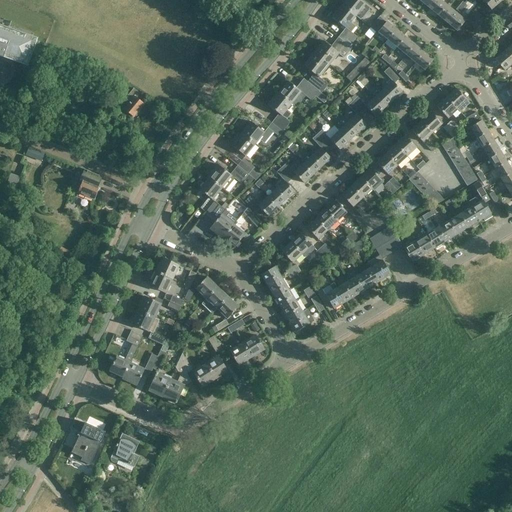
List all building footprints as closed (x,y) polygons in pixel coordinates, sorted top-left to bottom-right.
[(360,0),(347,0),(343,5),(361,20),(370,8),(360,0)] [(440,0),(435,0),(429,8),(438,15),(447,5),(440,0)] [(501,2),(499,0),(482,0),(491,10),(501,2)] [(342,4),(332,17),(346,29),(339,37),(349,46),(356,37),(351,32),(356,26),(351,23),(356,17),(360,20),(361,20),(343,5),(342,4)] [(447,5),(438,15),(448,23),(456,13),(447,5)] [(456,13),(448,23),(457,31),(466,20),(456,13)] [(376,32),(384,21),(379,17),(370,28),(376,32)] [(378,32),(388,40),(396,30),(386,22),(378,32)] [(0,56),(28,66),(33,54),(27,52),(31,40),(25,38),(26,34),(0,24),(0,56)] [(396,30),(388,40),(397,48),(405,37),(396,30)] [(324,41),(314,53),(329,66),(339,54),(344,58),(352,48),(349,46),(339,37),(331,47),(324,41)] [(405,37),(397,48),(406,55),(415,45),(405,37)] [(415,45),(406,55),(416,63),(424,52),(415,45)] [(511,60),(504,51),(498,56),(494,59),(504,70),(511,63),(511,60)] [(424,52),(416,63),(425,70),(434,60),(424,52)] [(314,53),(303,65),(314,74),(307,82),(321,94),(322,93),(329,85),(319,77),(329,66),(314,53)] [(392,81),(383,89),(393,100),(402,92),(394,83),(399,79),(388,67),(383,72),(392,81)] [(360,82),(365,77),(362,74),(357,79),(360,82)] [(278,92),(278,93),(292,104),(296,108),(305,96),(311,101),(315,96),(324,103),(328,98),(322,93),(321,94),(307,82),(304,79),(296,89),(289,82),(280,93),(278,92)] [(129,103),(124,110),(133,117),(144,104),(137,98),(140,94),(134,88),(125,99),(129,103)] [(456,88),(446,97),(457,109),(460,112),(470,103),(456,88)] [(383,89),(374,97),(384,108),(393,100),(383,89)] [(279,114),(271,123),(282,132),(289,123),(286,120),(291,114),(286,111),(292,104),(278,93),(268,105),(279,114)] [(356,96),(351,100),(352,101),(363,113),(368,108),(375,117),(384,108),(374,97),(365,106),(356,96)] [(457,109),(446,97),(436,106),(447,118),(457,109)] [(356,114),(347,123),(357,134),(366,125),(358,117),(363,113),(352,101),(347,105),(356,114)] [(326,118),(331,113),(328,109),(323,114),(326,118)] [(430,112),(421,121),(432,133),(441,124),(430,112)] [(470,123),(480,117),(476,112),(466,119),(470,123)] [(451,120),(447,124),(456,133),(460,129),(451,120)] [(421,121),(411,130),(422,142),(432,133),(421,121)] [(470,127),(477,138),(488,131),(482,121),(470,127)] [(251,122),(241,133),(254,144),(258,139),(264,143),(273,133),(278,137),(282,132),(271,123),(264,132),(251,122)] [(347,123),(338,131),(348,142),(357,134),(347,123)] [(456,133),(447,124),(443,128),(452,138),(456,133)] [(321,130),(316,134),(327,146),(331,142),(339,150),(348,142),(338,131),(334,126),(325,134),(321,130)] [(488,131),(477,138),(483,148),(494,141),(488,131)] [(254,144),(241,133),(231,145),(244,156),(254,144)] [(320,148),(312,156),(322,167),(331,158),(323,150),(327,146),(316,134),(312,138),(320,148)] [(405,135),(396,145),(407,156),(416,147),(405,135)] [(449,141),(442,145),(445,151),(452,146),(449,141)] [(494,141),(483,148),(489,158),(500,151),(494,141)] [(429,142),(426,145),(431,151),(435,149),(429,142)] [(292,152),(297,147),(294,144),(289,149),(292,152)] [(456,144),(445,151),(448,156),(458,149),(456,144)] [(396,145),(386,153),(397,165),(407,156),(396,145)] [(44,153),(29,147),(26,155),(41,161),(44,153)] [(458,149),(448,156),(451,160),(461,154),(458,149)] [(500,151),(489,158),(495,169),(506,162),(500,151)] [(397,165),(386,153),(376,163),(387,174),(397,165)] [(461,154),(451,160),(454,165),(465,159),(461,154)] [(312,156),(303,164),(313,175),(322,167),(312,156)] [(242,158),(237,165),(254,179),(256,181),(262,174),(242,158)] [(465,159),(454,165),(457,170),(468,164),(465,159)] [(416,167),(419,170),(426,164),(423,161),(416,167)] [(511,171),(506,162),(495,169),(501,179),(511,172),(511,171)] [(286,163),(281,168),(292,179),(296,175),(304,183),(313,175),(303,164),(298,168),(294,164),(290,168),(286,163)] [(218,164),(207,176),(209,178),(222,188),(225,190),(235,178),(241,183),(243,180),(250,185),(254,179),(237,165),(230,173),(218,164)] [(468,164),(457,170),(461,176),(471,169),(468,164)] [(285,181),(276,189),(286,200),(295,192),(287,183),(292,179),(281,168),(276,172),(285,181)] [(370,168),(361,177),(373,190),(374,191),(384,182),(370,168)] [(471,169),(461,176),(464,181),(474,174),(471,169)] [(102,177),(84,170),(76,189),(79,190),(78,193),(94,199),(100,187),(99,186),(102,177)] [(413,170),(407,175),(410,179),(416,173),(413,170)] [(418,172),(416,173),(410,179),(409,180),(413,184),(422,177),(418,172)] [(511,172),(501,179),(507,189),(511,186),(511,172)] [(20,177),(10,174),(6,185),(16,188),(20,177)] [(474,174),(464,181),(467,186),(477,180),(474,174)] [(361,177),(351,186),(362,198),(367,193),(368,194),(373,190),(361,177)] [(422,177),(413,184),(417,189),(427,181),(422,177)] [(200,189),(205,193),(209,197),(201,208),(206,212),(215,201),(213,199),(222,188),(209,178),(200,189)] [(393,178),(389,182),(397,190),(401,186),(393,178)] [(258,188),(263,183),(260,179),(255,184),(258,188)] [(427,181),(417,189),(421,193),(431,186),(427,181)] [(397,190),(389,182),(385,186),(393,194),(397,190)] [(479,195),(468,202),(471,207),(479,220),(482,218),(484,221),(492,216),(490,214),(490,213),(484,203),(490,200),(479,182),(473,185),(479,195)] [(351,186),(341,195),(352,207),(362,198),(351,186)] [(431,186),(421,193),(425,198),(435,191),(431,186)] [(276,189),(267,198),(277,209),(286,200),(276,189)] [(435,191),(425,198),(429,202),(440,195),(435,191)] [(444,200),(440,195),(429,202),(434,206),(444,200)] [(256,213),(260,209),(268,217),(277,209),(267,198),(258,206),(249,197),(245,201),(256,213)] [(375,204),(378,207),(384,202),(381,199),(375,204)] [(451,199),(444,203),(447,207),(453,203),(451,199)] [(336,200),(326,210),(337,221),(347,212),(336,200)] [(215,201),(206,212),(211,216),(215,211),(220,215),(210,229),(222,239),(234,224),(222,215),(226,210),(215,201)] [(471,207),(460,213),(468,227),(479,220),(471,207)] [(257,227),(261,223),(248,208),(244,213),(257,227)] [(356,211),(362,217),(366,215),(360,208),(356,211)] [(326,210),(316,218),(328,230),(337,221),(326,210)] [(460,213),(448,220),(457,234),(468,227),(460,213)] [(328,230),(316,218),(307,228),(318,239),(328,230)] [(448,220),(437,227),(445,241),(457,234),(448,220)] [(234,224),(222,239),(223,239),(224,238),(235,247),(245,234),(234,224)] [(390,227),(385,230),(391,240),(396,237),(394,232),(390,227)] [(437,227),(426,234),(434,247),(445,241),(437,227)] [(385,230),(380,233),(386,243),(391,240),(385,230)] [(352,231),(349,234),(355,241),(359,238),(352,231)] [(301,233),(291,242),(302,254),(312,245),(301,233)] [(380,233),(375,236),(381,246),(386,243),(380,233)] [(355,241),(349,234),(345,238),(351,243),(355,241)] [(426,234),(415,241),(423,254),(434,247),(426,234)] [(375,236),(369,239),(376,249),(381,246),(375,236)] [(396,237),(391,240),(397,250),(403,247),(396,237)] [(415,241),(412,237),(407,239),(410,244),(403,248),(411,261),(423,254),(415,241)] [(361,240),(355,243),(360,251),(365,247),(363,245),(361,240)] [(391,240),(386,243),(392,253),(397,250),(391,240)] [(302,254),(291,242),(281,251),(292,263),(302,254)] [(386,243),(381,246),(387,256),(392,253),(386,243)] [(325,244),(320,248),(329,258),(334,254),(325,244)] [(381,246),(376,249),(379,255),(382,259),(387,256),(381,246)] [(329,258),(320,248),(316,252),(324,261),(329,258)] [(333,258),(338,265),(342,262),(337,255),(333,258)] [(367,263),(370,268),(378,281),(390,274),(382,261),(382,260),(382,259),(379,255),(367,263)] [(163,258),(157,272),(173,279),(179,266),(163,258)] [(329,260),(333,267),(338,265),(333,258),(329,260)] [(296,264),(292,267),(294,271),(296,275),(301,272),(296,264)] [(261,275),(268,287),(282,278),(275,267),(261,275)] [(285,271),(288,275),(294,271),(292,267),(285,271)] [(370,268),(359,274),(367,288),(378,281),(370,268)] [(190,287),(196,274),(191,271),(184,285),(190,287)] [(173,279),(157,272),(150,285),(167,293),(173,279)] [(315,272),(308,276),(311,281),(318,277),(315,272)] [(359,274),(348,281),(356,295),(367,288),(359,274)] [(195,288),(203,295),(202,297),(205,299),(217,286),(207,276),(195,288)] [(282,278),(268,287),(275,298),(289,289),(282,278)] [(348,281),(337,288),(345,302),(356,295),(348,281)] [(334,283),(322,290),(322,289),(317,292),(327,308),(331,305),(333,308),(345,302),(337,288),(334,283)] [(217,286),(205,299),(205,300),(202,304),(211,313),(216,308),(227,296),(217,286)] [(191,301),(195,290),(190,288),(185,299),(191,301)] [(289,289),(275,298),(281,309),(296,300),(289,289)] [(313,290),(306,294),(308,299),(315,294),(313,290)] [(145,296),(138,310),(155,318),(161,304),(145,296)] [(173,296),(170,301),(181,306),(183,301),(173,296)] [(227,296),(216,308),(226,318),(238,307),(227,296)] [(324,309),(316,296),(311,299),(319,312),(324,309)] [(296,300),(281,309),(288,320),(302,312),(296,300)] [(170,301),(167,307),(178,312),(181,306),(170,301)] [(302,312),(288,320),(295,332),(309,323),(314,321),(307,309),(303,312),(302,312)] [(138,310),(132,324),(151,333),(153,334),(160,320),(155,318),(138,310)] [(182,323),(178,319),(173,324),(178,328),(182,323)] [(242,319),(232,325),(235,331),(245,325),(242,319)] [(218,331),(229,325),(226,320),(212,328),(214,333),(218,331)] [(254,323),(249,326),(254,333),(259,330),(254,323)] [(187,329),(182,324),(177,329),(182,334),(187,329)] [(116,356),(109,371),(122,377),(122,378),(123,378),(131,363),(130,363),(143,336),(132,331),(127,341),(133,344),(125,360),(116,356)] [(148,338),(163,345),(165,339),(153,334),(151,333),(148,338)] [(255,335),(242,343),(251,357),(264,350),(255,335)] [(222,349),(214,336),(208,340),(216,353),(222,349)] [(163,345),(160,350),(166,352),(172,342),(165,339),(163,345)] [(251,357),(242,343),(229,351),(238,365),(251,357)] [(157,356),(152,367),(158,370),(166,352),(160,350),(157,356)] [(182,353),(178,361),(186,373),(192,369),(182,353)] [(131,363),(123,378),(137,385),(142,374),(147,377),(152,367),(157,356),(151,354),(144,369),(131,363)] [(218,356),(205,364),(215,379),(228,371),(218,356)] [(171,379),(162,397),(176,403),(185,385),(191,381),(186,373),(178,361),(175,368),(180,375),(177,382),(171,379)] [(215,379),(205,364),(192,371),(202,387),(215,379)] [(148,390),(162,397),(171,379),(156,372),(148,390)] [(85,423),(72,452),(82,457),(81,461),(89,465),(95,453),(100,441),(105,432),(85,423)] [(122,433),(111,457),(111,459),(112,461),(114,462),(117,462),(118,460),(119,458),(128,463),(126,468),(129,470),(131,470),(132,469),(134,466),(135,466),(139,456),(134,454),(139,442),(122,433)]
